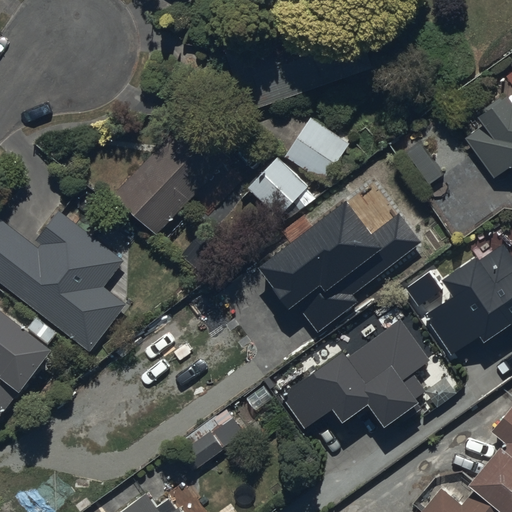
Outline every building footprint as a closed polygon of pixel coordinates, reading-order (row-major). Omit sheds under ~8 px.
[(355,10),(227,52),(247,111),(374,69),(355,10)] [(486,124),(467,138),(496,179),(511,167),(511,100),(510,98),(505,102),(502,98),(485,110),(488,114),(482,118),(486,124)] [(116,194),(158,235),(233,158),(191,117),(116,194)] [(349,141),(312,118),(287,157),(324,181),(349,141)] [(280,158),(249,188),(277,218),(309,188),(280,158)] [(209,276),(254,338),(336,280),(341,269),(299,211),(209,276)] [(8,219),(0,229),(0,281),(70,335),(138,247),(94,213),(59,258),(8,219)] [(164,248),(136,279),(172,310),(199,278),(164,248)] [(0,419),(21,392),(23,394),(57,351),(0,307),(0,419)] [(366,383),(403,439),(476,389),(458,363),(444,374),(423,344),(366,383)] [(511,349),(475,375),(486,391),(511,373),(511,349)] [(147,370),(64,428),(104,485),(169,439),(193,472),(246,434),(228,409),(218,416),(207,400),(181,418),(147,370)] [(511,511),(511,410),(494,432),(508,445),(473,486),(478,490),(463,507),(443,490),(424,511),(511,511)] [(183,511),(180,508),(178,509),(169,497),(158,505),(150,494),(125,511),(183,511)]
